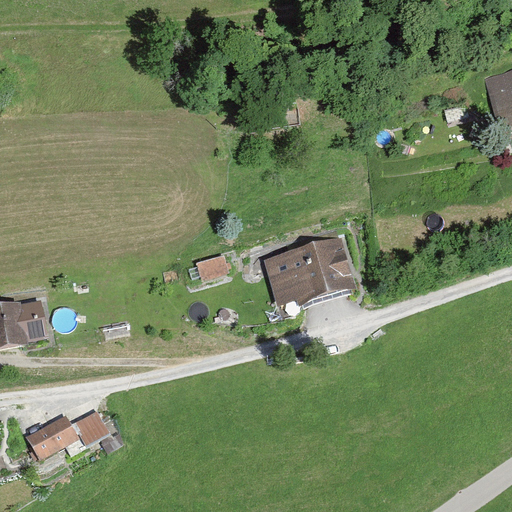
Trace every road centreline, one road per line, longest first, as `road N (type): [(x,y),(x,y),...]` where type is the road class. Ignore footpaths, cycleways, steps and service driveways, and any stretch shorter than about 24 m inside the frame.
road 1 (unclassified): [(0,400),(187,368),(511,274)]
road 2 (track): [(320,0),(153,26),(0,28)]
